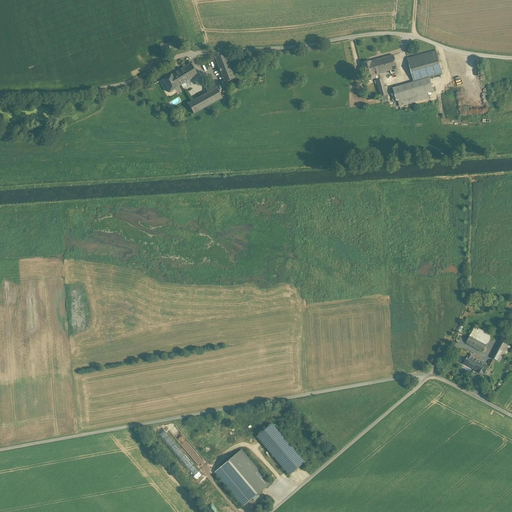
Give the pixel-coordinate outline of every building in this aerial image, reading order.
[(172,43),(164,44),(164,54),(173,54),(173,50),(172,43)] [(436,51),(418,56),(408,59),(414,81),(415,81),(442,74),(443,74),(442,73),(436,52),(436,51)] [(234,79),(225,55),(215,57),(225,83),(234,79)] [(393,55),(371,61),(375,77),(379,75),(378,74),(394,70),(397,69),(393,55)] [(371,61),(361,64),(366,81),(375,79),(375,77),(371,61)] [(191,63),(171,75),(178,87),(198,75),(191,63)] [(171,75),(162,80),(169,93),(178,87),(171,75)] [(379,78),(375,79),(377,84),(380,97),(387,96),(388,95),(383,77),(379,78)] [(430,78),(392,88),(395,101),(428,92),(433,91),(430,78)] [(214,83),(205,88),(208,93),(217,88),(214,83)] [(208,93),(187,104),(194,114),(222,98),(217,88),(208,93)] [(428,92),(397,101),(399,107),(429,99),(428,92)] [(491,336),(475,327),(466,343),(483,352),(491,336)] [(502,342),(497,352),(502,355),(508,345),(502,342)] [(469,354),(462,350),(459,355),(467,359),(469,354)] [(502,355),(497,352),(493,358),(498,361),(501,355),(502,355)] [(473,356),(469,354),(467,359),(464,364),(477,371),(481,362),(472,358),(473,356)] [(489,366),(481,362),(477,371),(484,375),(489,366)] [(304,462),(272,424),(257,437),(289,475),(304,462)] [(203,459),(175,426),(169,431),(197,464),(203,459)] [(195,467),(163,428),(156,434),(189,472),(195,467)] [(270,484),(241,450),(214,472),(243,506),(270,484)] [(199,499),(212,511),(220,511),(203,495),(199,499)]
